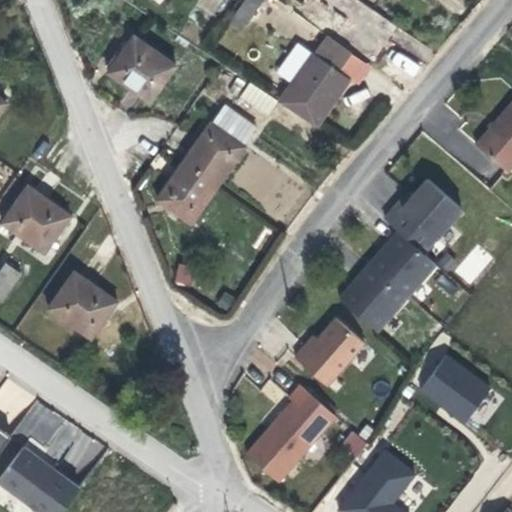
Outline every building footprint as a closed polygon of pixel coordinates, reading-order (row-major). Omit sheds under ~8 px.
[(180,0),(158,0),(150,12),(170,26),(185,4),(180,0)] [(195,0),(173,32),(189,44),(221,0),(195,0)] [(243,2),(229,23),(240,30),(253,10),(243,2)] [(321,35),(272,103),(309,127),(341,80),(332,73),(346,54),(321,35)] [(128,40),(102,79),(146,107),(172,69),(128,40)] [(243,84),(233,98),(259,115),(269,101),(243,84)] [(511,100),(470,146),(502,173),(511,162),(511,100)] [(216,107),(202,127),(238,150),(251,130),(216,107)] [(202,127),(180,160),(215,186),(238,150),(202,127)] [(180,160),(152,204),(187,228),(215,186),(180,160)] [(392,209),(379,223),(393,235),(417,256),(456,212),(422,183),(406,202),(397,213),(392,209)] [(25,195),(1,233),(44,261),(68,224),(25,195)] [(401,198),(392,209),(397,213),(406,202),(401,198)] [(393,235),(334,303),(372,335),(430,267),(417,256),(393,235)] [(477,243),(453,271),(470,285),(494,257),(477,243)] [(176,265),(175,284),(190,285),(191,266),(176,265)] [(5,267),(0,275),(0,303),(1,304),(19,277),(5,267)] [(72,277),(49,315),(93,343),(116,307),(72,277)] [(301,347),(290,359),(322,387),(359,344),(331,320),(313,341),(305,350),(301,347)] [(309,337),(301,347),(305,350),(313,341),(309,337)] [(418,391),(464,425),(492,388),(446,353),(418,391)] [(264,429),(240,456),(272,484),(330,418),(294,386),(283,400),(287,403),(271,421),(273,423),(266,431),(264,429)] [(0,441),(8,431),(0,424),(0,441)] [(357,458),(367,441),(350,431),(341,448),(357,458)] [(57,511),(81,480),(24,440),(0,470),(0,481),(42,511),(57,511)] [(336,511),(406,511),(395,504),(417,473),(382,448),(336,511)]
